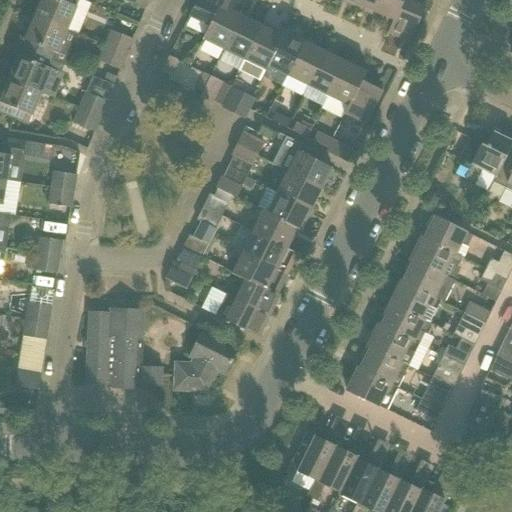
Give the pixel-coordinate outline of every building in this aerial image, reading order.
[(40,0),(34,16),(66,30),(78,0),(40,0)] [(149,0),(125,0),(146,8),(149,0)] [(196,0),(189,17),(209,27),(210,27),(221,5),(222,5),(224,0),(196,0)] [(224,50),(241,16),(230,11),(235,0),(224,0),(222,5),(221,5),(210,27),(209,27),(202,40),(224,50)] [(353,0),(352,3),(372,11),(373,12),(377,0),(353,0)] [(377,0),(373,12),(393,20),(394,20),(402,0),(377,0)] [(425,7),(407,0),(402,0),(394,20),(393,20),(388,33),(410,43),(425,7)] [(66,30),(34,16),(24,40),(28,42),(25,50),(64,66),(70,54),(58,49),(66,30)] [(241,16),(224,50),(218,61),(239,71),(261,26),(241,16)] [(281,36),(261,26),(239,71),(261,82),(264,76),(262,75),(282,36),(281,36)] [(105,46),(127,55),(133,40),(112,31),(105,46)] [(283,85),(305,42),(283,31),(281,36),(282,36),(262,75),(264,76),(283,85)] [(303,95),(324,52),(305,42),(283,85),(303,95)] [(121,70),(127,55),(105,46),(99,61),(121,70)] [(41,93),(42,92),(55,97),(65,75),(62,73),(64,66),(25,50),(22,57),(18,55),(8,79),(41,93)] [(323,105),(345,62),(324,52),(303,95),(323,105)] [(169,56),(162,71),(170,75),(168,79),(181,85),(190,67),(169,56)] [(344,115),(362,81),(366,72),(345,62),(323,105),(322,106),(343,117),(344,115)] [(203,92),(211,77),(190,67),(181,85),(194,92),(196,88),(203,92)] [(114,86),(117,78),(109,75),(106,82),(114,86)] [(213,101),(222,83),(211,77),(203,92),(200,98),(212,103),(213,101)] [(0,98),(0,112),(29,124),(41,93),(8,79),(0,98)] [(365,125),(366,125),(383,91),(362,81),(344,115),(365,125)] [(223,106),(233,88),(222,83),(213,101),(223,106)] [(243,93),(233,88),(223,106),(222,109),(233,114),(243,93)] [(101,118),(108,102),(86,93),(80,109),(101,118)] [(233,114),(245,120),(255,99),(243,93),(233,114)] [(73,124),(95,132),(101,118),(80,109),(73,124)] [(276,114),(272,121),(287,129),(291,121),(276,114)] [(296,123),(292,131),(307,139),(311,131),(296,123)] [(242,132),(237,143),(258,154),(264,143),(242,132)] [(476,184),(482,171),(494,178),(505,156),(506,156),(511,144),(511,140),(493,132),(486,146),(469,138),(457,164),(469,170),(465,178),(466,179),(476,184)] [(313,142),(328,149),(332,141),(317,134),(313,142)] [(1,144),(25,148),(26,142),(3,138),(1,144)] [(327,153),(348,163),(353,151),(332,141),(328,149),(327,153)] [(321,189),(332,168),(311,158),(314,151),(296,142),(292,148),(285,145),(275,166),(287,172),(321,189)] [(258,154),(237,143),(231,155),(233,156),(252,165),(258,154)] [(0,179),(6,181),(12,147),(0,144),(0,179)] [(228,166),(247,175),(252,165),(233,156),(228,166)] [(488,191),(501,198),(508,184),(511,186),(511,159),(506,156),(505,156),(494,178),(488,191)] [(223,177),(242,186),(247,175),(228,166),(223,177)] [(54,172),(51,188),(74,192),(77,175),(54,172)] [(311,210),(321,189),(287,172),(277,193),(311,210)] [(221,176),(215,188),(217,189),(232,196),(232,197),(236,199),(242,186),(223,177),(221,176)] [(74,192),(51,188),(49,204),(71,208),(74,192)] [(209,194),(203,208),(221,217),(227,204),(228,205),(232,197),(232,196),(217,189),(214,196),(209,194)] [(301,230),(311,210),(277,193),(267,213),(297,228),(301,230)] [(201,223),(197,230),(212,237),(216,230),(214,230),(221,217),(203,208),(196,220),(201,223)] [(252,232),(286,249),(297,228),(267,213),(262,211),(252,232)] [(473,236),(431,216),(420,239),(454,255),(454,254),(459,243),(467,247),(473,236)] [(189,235),(183,248),(201,257),(207,245),(208,246),(212,237),(197,230),(193,237),(189,235)] [(277,269),(286,249),(252,232),(242,252),(277,269)] [(39,237),(37,254),(60,258),(62,241),(39,237)] [(420,239),(409,261),(441,276),(442,275),(448,263),(457,267),(461,257),(454,254),(454,255),(420,239)] [(183,248),(176,261),(180,263),(177,271),(192,278),(196,271),(194,270),(201,257),(183,248)] [(287,274),(277,269),(242,252),(232,273),(245,279),(278,295),(287,274)] [(507,280),(511,269),(511,255),(504,252),(499,263),(490,259),(485,270),(507,280)] [(60,258),(37,254),(34,270),(57,274),(60,258)] [(409,261),(399,282),(440,301),(444,303),(451,289),(447,287),(450,279),(442,275),(441,276),(409,261)] [(165,279),(166,279),(186,290),(192,278),(177,271),(171,268),(165,279)] [(496,301),(501,291),(507,280),(485,270),(480,280),(487,284),(483,295),(496,301)] [(235,300),(270,316),(279,296),(278,295),(245,279),(235,300)] [(399,282),(389,303),(429,323),(440,301),(399,282)] [(215,316),(259,337),(270,316),(235,300),(226,295),(215,316)] [(464,313),(486,323),(490,313),(469,302),(464,313)] [(429,323),(389,303),(378,325),(419,344),(429,323)] [(49,324),(52,307),(29,304),(26,321),(49,324)] [(142,367),(144,310),(110,309),(109,313),(89,312),(87,343),(85,342),(85,344),(88,344),(85,384),(113,385),(112,389),(134,390),(134,386),(161,387),(162,367),(142,367)] [(464,313),(453,334),(461,338),(474,345),(479,335),(480,335),(486,323),(464,313)] [(43,358),(46,340),(49,324),(26,321),(24,337),(21,354),(43,358)] [(368,347),(408,366),(419,344),(378,325),(368,347)] [(175,363),(173,391),(207,393),(209,390),(212,392),(216,385),(212,383),(218,371),(225,375),(238,348),(202,330),(185,363),(175,363)] [(461,338),(456,350),(448,346),(443,356),(464,366),(469,357),(469,356),(474,345),(461,338)] [(511,350),(501,345),(496,356),(511,363),(511,350)] [(357,369),(397,387),(408,366),(368,347),(357,369)] [(15,387),(38,390),(43,358),(21,354),(18,370),(15,387)] [(432,377),(454,387),(458,378),(464,366),(443,356),(432,377)] [(511,377),(511,363),(496,356),(489,370),(510,381),(511,377)] [(357,369),(346,391),(386,410),(397,387),(357,369)] [(421,399),(443,410),(449,396),(454,387),(432,377),(421,399)] [(475,399),(496,410),(501,399),(480,388),(475,399)] [(437,421),(443,410),(421,399),(415,411),(437,421)] [(475,399),(464,421),(464,422),(485,432),(496,410),(475,399)] [(289,468),(313,480),(318,482),(336,447),(337,447),(340,441),(330,436),(327,442),(306,432),(289,468)] [(310,488),(321,493),(324,486),(339,493),(340,494),(357,459),(361,451),(352,447),(349,453),(337,447),(336,447),(318,482),(313,480),(310,488)] [(340,494),(339,493),(338,495),(356,504),(356,503),(360,505),(378,470),(379,470),(382,464),(373,459),(370,465),(357,459),(340,494)] [(356,504),(353,511),(354,511),(365,511),(367,509),(372,511),(384,511),(400,480),(400,481),(404,474),(394,470),(391,476),(379,470),(378,470),(360,505),(356,503),(356,504)] [(464,480),(458,477),(458,476),(453,487),(459,490),(464,480)] [(400,480),(384,511),(410,511),(422,489),(423,489),(425,485),(416,480),(413,486),(400,481),(400,480)] [(316,502),(321,493),(310,488),(305,497),(312,500),(316,502)] [(435,495),(423,489),(422,489),(410,511),(440,511),(449,494),(438,489),(435,495)]
